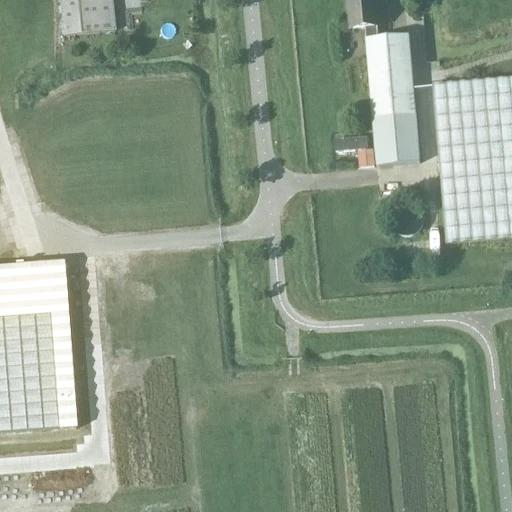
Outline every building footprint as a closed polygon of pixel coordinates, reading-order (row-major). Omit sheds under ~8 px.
[(60,0),(64,38),(116,33),(112,0),(60,0)] [(420,165),(416,118),(409,37),(380,40),(379,29),(376,0),(347,0),(350,32),(366,30),(367,41),(378,169),(420,165)] [(511,81),(433,88),(446,247),(511,241),(511,81)] [(425,227),(425,220),(424,214),(421,209),(416,205),(410,203),(404,202),(398,203),(393,207),(389,211),(386,217),(386,223),(387,229),(390,235),(395,239),(401,241),(407,242),(413,240),(418,237),(423,232),(425,227)] [(0,436),(77,431),(64,264),(0,268),(0,436)]
